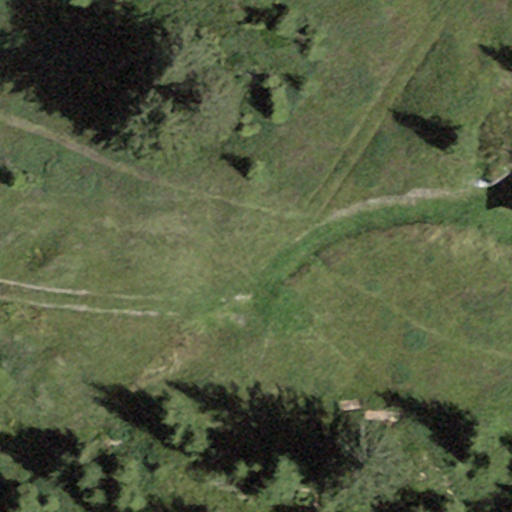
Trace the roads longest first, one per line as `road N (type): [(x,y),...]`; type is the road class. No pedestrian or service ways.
road 1 (track): [(0,287),(194,303),(281,269),(353,212),(472,205)]
road 2 (track): [(456,0),(281,269)]
